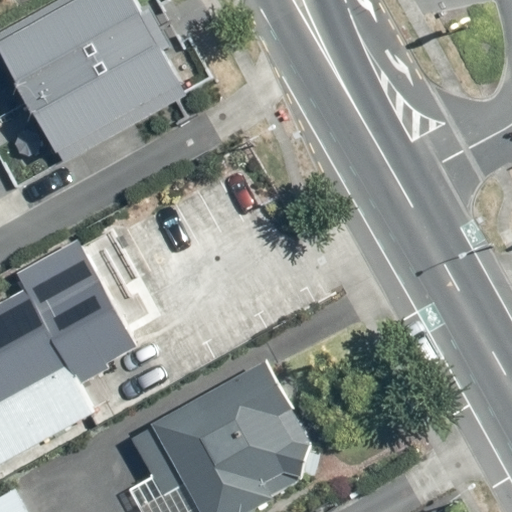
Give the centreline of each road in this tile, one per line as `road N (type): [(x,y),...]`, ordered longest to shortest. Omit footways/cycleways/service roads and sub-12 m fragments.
road 1 (residential): [(0,239),(327,54)]
road 2 (secondary): [(509,431),(465,347),(400,185)]
road 3 (secondary): [(360,0),(408,87),(467,112),(511,105)]
road 4 (secondary): [(400,185),(511,351)]
road 5 (secondary): [(327,54),(400,185)]
